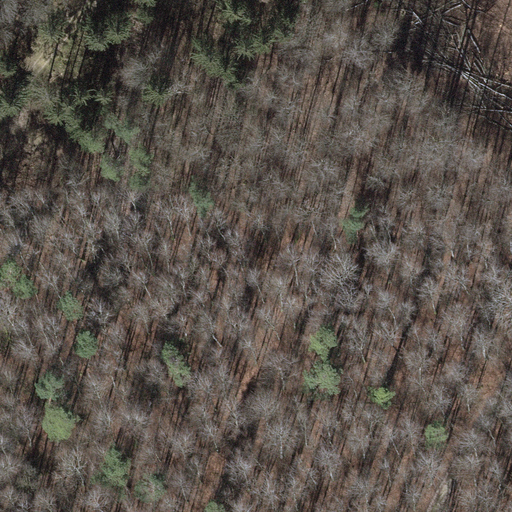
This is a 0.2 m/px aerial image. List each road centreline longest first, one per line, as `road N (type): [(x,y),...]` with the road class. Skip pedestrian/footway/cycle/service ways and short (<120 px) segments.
road 1 (track): [(511,387),(447,511)]
road 2 (track): [(0,101),(83,0)]
